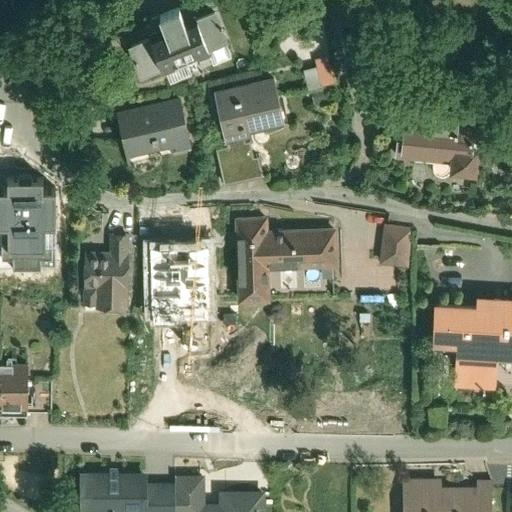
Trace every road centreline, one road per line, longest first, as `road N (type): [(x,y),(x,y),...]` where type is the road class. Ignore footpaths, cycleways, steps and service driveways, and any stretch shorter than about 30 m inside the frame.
road 1 (residential): [(511,214),(308,179),(108,186),(47,151),(20,116),(1,66)]
road 2 (residential): [(0,422),(511,431)]
road 3 (residential): [(1,66),(126,0)]
